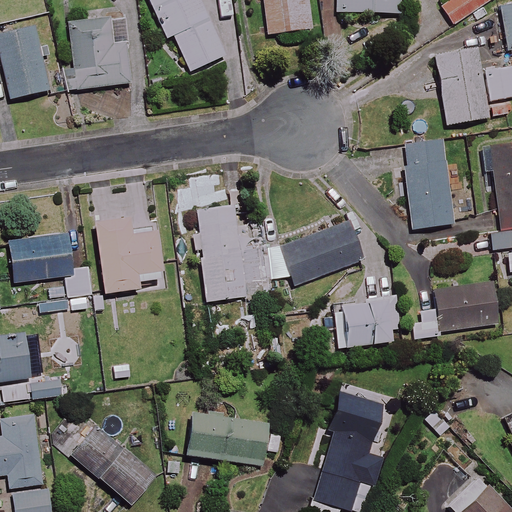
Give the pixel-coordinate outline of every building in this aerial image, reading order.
[(223,57),(196,0),(146,0),(165,40),(171,37),(188,73),(223,57)] [(310,30),(306,0),(259,0),(264,36),(310,30)] [(336,0),(336,15),(399,15),(398,0),(336,0)] [(490,1),(489,0),(450,0),(439,7),(451,26),(490,1)] [(511,51),(511,8),(497,12),(506,53),(511,51)] [(110,48),(106,20),(66,25),(74,92),(129,85),(124,46),(110,48)] [(40,60),(51,57),(48,44),(37,46),(32,27),(0,34),(0,69),(7,102),(47,92),(40,60)] [(480,73),(475,50),(432,58),(445,127),(488,119),(486,104),(511,98),(511,72),(511,67),(480,73)] [(451,225),(440,144),(402,149),(412,231),(451,225)] [(511,229),(511,145),(486,150),(499,232),(511,229)] [(193,211),(204,306),(272,294),(269,281),(286,277),(275,245),(266,249),(262,231),(250,232),(247,207),(193,211)] [(129,233),(127,219),(92,223),(102,296),(137,291),(136,284),(160,281),(153,230),(129,233)] [(275,245),(286,277),(291,290),(363,263),(345,221),(275,245)] [(70,271),(66,232),(5,239),(10,284),(63,278),(65,300),(91,297),(87,269),(70,271)] [(432,291),(434,310),(417,313),(418,322),(409,323),(412,341),(437,338),(437,334),(496,325),(491,283),(432,291)] [(398,330),(394,297),(363,301),(363,305),(329,309),(335,351),(390,343),(388,331),(398,330)] [(0,383),(29,379),(22,334),(0,337),(0,383)] [(128,363),(110,366),(113,382),(130,379),(128,363)] [(30,401),(28,385),(0,388),(0,390),(1,404),(30,401)] [(331,392),(330,395),(319,429),(332,433),(307,511),(348,511),(354,493),(370,498),(373,488),(381,461),(365,457),(380,407),(344,396),(331,392)] [(447,428),(428,410),(420,418),(439,437),(447,428)] [(42,485),(32,416),(0,420),(0,437),(0,438),(0,476),(4,476),(6,490),(42,485)] [(182,458),(213,461),(260,468),(262,452),(277,453),(279,435),(264,433),(265,425),(187,416),(182,458)] [(152,478),(94,428),(69,457),(127,507),(152,478)] [(507,511),(475,479),(442,510),(444,511),(507,511)] [(51,511),(48,490),(10,496),(12,511),(51,511)]
